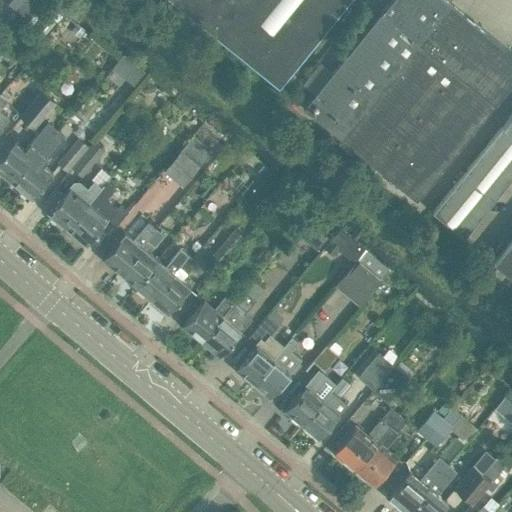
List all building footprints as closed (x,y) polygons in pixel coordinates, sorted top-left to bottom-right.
[(4,0),(23,15),(34,1),(33,0),(4,0)] [(172,0),(279,86),(348,0),(172,0)] [(360,151),(472,18),(449,0),(389,0),(304,106),(360,151)] [(511,80),(511,50),(472,18),(360,151),(417,198),(511,80)] [(111,66),(132,85),(144,71),(123,53),(111,66)] [(34,126),(54,101),(41,90),(20,114),(34,126)] [(464,237),(511,177),(511,113),(432,211),(464,237)] [(0,173),(11,183),(48,139),(40,133),(25,150),(14,140),(0,156),(0,173)] [(210,149),(192,135),(165,169),(183,184),(210,149)] [(67,170),(87,146),(77,138),(57,162),(67,170)] [(31,197),(52,172),(51,171),(56,165),(47,157),(56,146),(48,139),(11,183),(26,195),(29,195),(31,197)] [(104,151),(94,143),(73,168),(82,176),(104,151)] [(67,227),(100,188),(94,182),(87,190),(78,182),(74,182),(48,212),(50,213),(51,217),(57,221),(59,221),(67,227)] [(87,244),(108,220),(115,225),(135,201),(126,194),(124,196),(107,182),(104,185),(103,185),(100,188),(67,227),(76,236),(76,238),(82,243),(84,242),(87,244)] [(328,239),(306,219),(295,231),(317,251),(328,239)] [(119,272),(141,246),(146,240),(155,245),(164,234),(148,221),(133,239),(124,232),(102,257),(105,260),(104,262),(112,268),(113,267),(119,272)] [(242,239),(233,232),(206,264),(214,271),(242,239)] [(511,278),(511,240),(494,263),(511,278)] [(135,285),(156,259),(141,246),(119,272),(125,276),(123,278),(131,284),(132,283),(135,285)] [(151,299),(188,254),(180,248),(165,266),(156,259),(135,285),(137,287),(136,289),(144,295),(145,294),(151,299)] [(389,269),(365,249),(336,284),(360,304),(389,269)] [(168,312),(190,286),(181,279),(196,261),(188,254),(151,299),(157,303),(155,305),(163,312),(165,310),(168,312)] [(200,340),(236,298),(229,291),(214,309),(202,300),(183,325),(185,327),(185,329),(191,334),(193,334),(200,340)] [(219,356),(240,331),(229,322),(244,305),(236,298),(200,340),(209,347),(209,349),(215,354),(217,354),(219,356)] [(275,328),(264,319),(251,334),(259,340),(264,341),(275,328)] [(306,369),(326,345),(314,335),(293,358),(306,369)] [(251,382),(272,358),(256,345),(235,368),(241,374),(242,376),(247,381),(250,381),(251,382)] [(336,354),(326,345),(306,369),(316,378),(336,354)] [(358,376),(373,389),(394,364),(379,352),(358,376)] [(269,397),(294,368),(286,361),(282,366),(272,358),(251,382),(254,385),(254,387),(260,392),(263,392),(269,397)] [(394,364),(373,389),(388,401),(409,377),(394,364)] [(301,423),(321,399),(305,385),(284,410),(291,415),(291,418),(297,423),(300,422),(301,423)] [(318,438),(339,413),(338,413),(346,404),(329,390),(321,399),(301,423),(303,426),(304,429),(309,433),(312,432),(318,438)] [(494,407),(511,421),(511,398),(505,393),(494,407)] [(353,467),(398,414),(389,407),(379,419),(369,432),(373,436),(370,440),(354,426),(334,450),(336,453),(336,455),(342,460),(345,460),(353,467)] [(452,407),(443,418),(427,437),(437,445),(462,416),(452,407)] [(417,429),(427,437),(443,418),(433,410),(417,429)] [(374,484),(394,459),(378,446),(381,443),(386,446),(406,421),(398,414),(353,467),(361,474),(362,477),(367,481),(370,481),(374,484)] [(454,487),(463,495),(483,471),(494,457),(485,450),(454,487)] [(406,511),(446,465),(438,458),(419,481),(408,471),(387,496),(406,511)] [(406,511),(438,511),(446,504),(435,494),(454,472),(446,465),(406,511)] [(483,471),(463,495),(472,502),(491,479),(483,471)]
